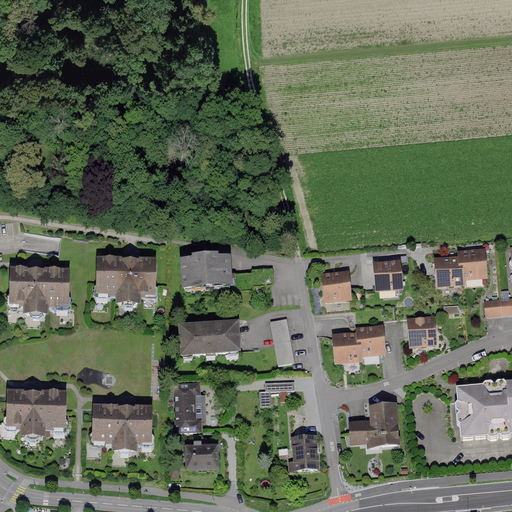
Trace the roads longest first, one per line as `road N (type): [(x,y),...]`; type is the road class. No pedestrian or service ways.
road 1 (track): [(290,245),(247,60),(245,0)]
road 2 (residential): [(318,398),(384,388),(511,340)]
road 3 (tertiary): [(0,486),(46,499),(198,511)]
road 4 (primary): [(511,491),(347,511)]
road 5 (residential): [(318,398),(290,245)]
